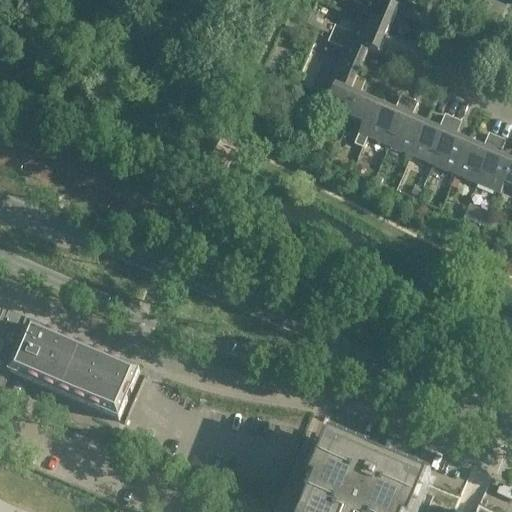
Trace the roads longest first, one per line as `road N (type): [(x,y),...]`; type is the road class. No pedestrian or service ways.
road 1 (secondary): [(387,372),(0,199)]
road 2 (secondary): [(0,255),(196,338),(387,372)]
road 3 (residential): [(511,469),(342,399),(219,379),(138,348)]
road 4 (unclassified): [(214,511),(0,419)]
road 5 (residential): [(439,0),(408,59),(511,103)]
road 6 (residential): [(0,289),(138,348)]
road 7 (secondary): [(511,426),(387,372)]
